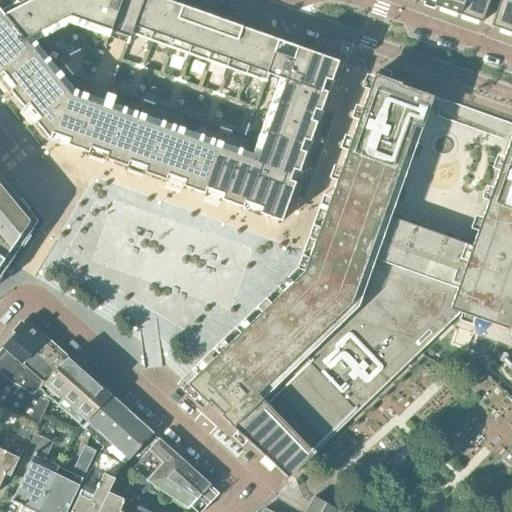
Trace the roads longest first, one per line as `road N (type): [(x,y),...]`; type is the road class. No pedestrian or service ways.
road 1 (residential): [(0,314),(23,294),(39,296),(243,480)]
road 2 (unknown): [(244,498),(441,319)]
road 3 (residential): [(511,94),(285,13),(270,0)]
road 4 (residential): [(511,53),(358,0)]
